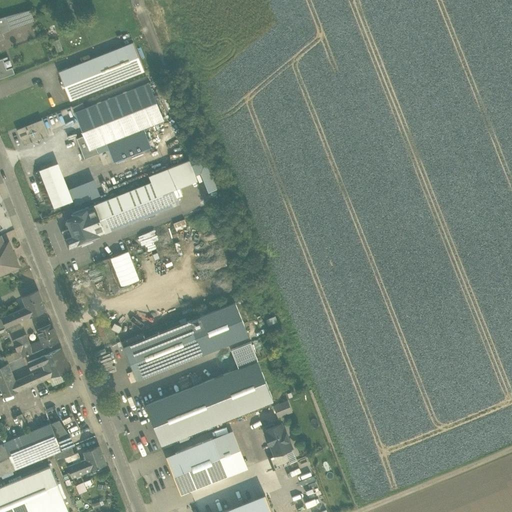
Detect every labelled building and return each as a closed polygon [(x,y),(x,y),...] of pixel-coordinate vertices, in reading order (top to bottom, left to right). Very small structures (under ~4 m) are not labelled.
[(24,11),(5,16),(10,29),(28,23),(24,11)] [(5,16),(0,17),(0,38),(4,38),(2,33),(10,30),(10,29),(5,16)] [(58,40),(53,41),(57,52),(62,50),(58,40)] [(65,88),(69,100),(144,70),(133,42),(58,72),(63,84),(60,85),(62,89),(65,88)] [(2,58),(0,59),(0,78),(14,73),(12,67),(6,69),(2,58)] [(149,82),(74,112),(84,135),(89,149),(95,147),(106,143),(143,128),(164,120),(149,82)] [(41,120),(17,130),(23,145),(47,135),(41,120)] [(143,128),(106,143),(113,162),(151,147),(143,128)] [(89,149),(84,135),(76,138),(84,159),(98,153),(95,147),(89,149)] [(210,190),(216,188),(205,160),(191,166),(194,171),(201,168),(210,190)] [(52,165),(33,172),(48,210),(67,203),(52,165)] [(168,175),(93,205),(94,207),(103,230),(105,233),(179,203),(172,185),(168,175)] [(88,207),(73,213),(74,217),(67,220),(70,228),(62,231),(69,247),(81,242),(82,244),(91,240),(90,238),(96,236),(95,234),(103,230),(94,207),(89,209),(88,207)] [(3,244),(0,245),(0,274),(18,266),(8,242),(3,244)] [(128,251),(109,258),(120,286),(139,279),(128,251)] [(38,290),(22,297),(27,311),(30,317),(46,310),(38,290)] [(20,309),(1,317),(5,328),(9,326),(20,321),(30,317),(27,311),(21,313),(20,309)] [(190,320),(123,347),(136,380),(204,353),(194,329),(203,326),(200,317),(191,321),(190,320)] [(20,321),(9,326),(9,327),(8,328),(10,333),(12,332),(13,333),(23,328),(20,321)] [(58,341),(51,324),(37,330),(42,343),(39,341),(30,345),(33,352),(58,341)] [(26,335),(15,339),(13,341),(17,350),(20,358),(33,352),(30,345),(26,335)] [(250,341),(231,349),(238,366),(257,359),(250,341)] [(61,348),(28,362),(30,369),(40,365),(42,371),(34,375),(33,373),(14,381),(18,390),(69,368),(61,348)] [(7,359),(9,363),(20,358),(17,350),(4,356),(5,360),(7,359)] [(4,356),(0,357),(0,366),(7,364),(9,363),(7,359),(5,360),(4,356)] [(257,360),(145,405),(161,444),(273,399),(257,360)] [(14,381),(7,364),(0,366),(0,387),(4,397),(18,390),(14,381)] [(285,401),(274,406),(278,416),(289,412),(285,401)] [(0,443),(0,475),(54,453),(71,446),(74,445),(70,435),(69,436),(59,420),(50,424),(50,423),(0,443)] [(280,424),(265,430),(267,435),(265,436),(268,443),(270,443),(274,453),(274,454),(285,450),(291,447),(285,431),(284,432),(280,424)] [(212,438),(175,453),(179,462),(169,466),(177,485),(186,481),(190,490),(227,475),(224,466),(238,460),(231,441),(216,447),(212,438)] [(86,459),(67,466),(67,467),(71,476),(72,477),(106,464),(99,445),(83,451),(86,459)] [(71,446),(54,453),(57,460),(58,459),(63,457),(73,453),(71,446)] [(285,450),(274,454),(274,453),(268,456),(273,469),(290,463),(285,450)] [(50,466),(0,486),(0,511),(61,511),(68,509),(50,466)] [(67,467),(61,470),(65,478),(71,476),(67,467)] [(79,492),(87,489),(83,481),(75,484),(79,492)] [(271,511),(265,494),(220,511),(271,511)]
